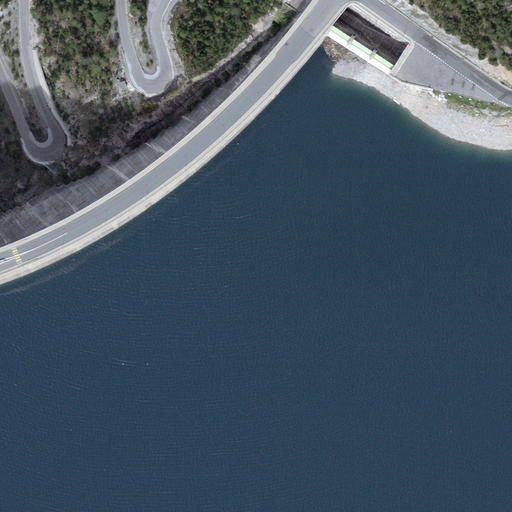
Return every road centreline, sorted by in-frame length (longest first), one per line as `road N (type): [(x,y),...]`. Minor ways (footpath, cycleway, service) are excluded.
road 1 (secondary): [(334,0),(183,157),(80,226),(0,262)]
road 2 (secondary): [(511,98),(369,0)]
